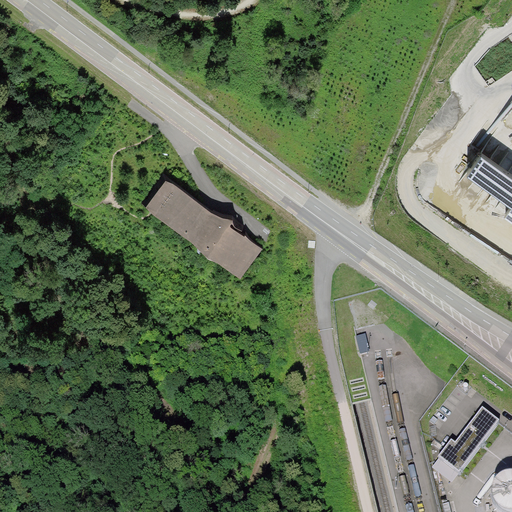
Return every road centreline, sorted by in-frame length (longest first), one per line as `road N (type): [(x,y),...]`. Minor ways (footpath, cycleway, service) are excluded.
road 1 (primary): [(17,0),(511,372)]
road 2 (primary): [(511,336),(304,196),(41,0)]
road 3 (track): [(0,122),(71,327),(179,412),(217,511)]
road 4 (track): [(114,0),(222,12),(256,0)]
